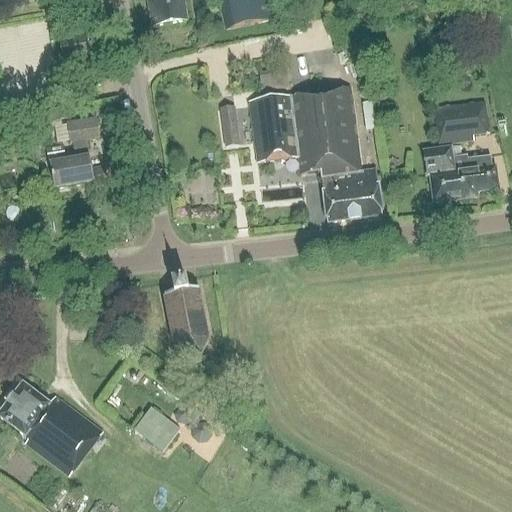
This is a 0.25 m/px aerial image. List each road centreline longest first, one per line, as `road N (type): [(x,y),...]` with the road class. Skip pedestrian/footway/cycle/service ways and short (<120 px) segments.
road 1 (tertiary): [(168,260),(511,220)]
road 2 (residential): [(168,260),(120,0)]
road 3 (tertiary): [(0,279),(168,260)]
